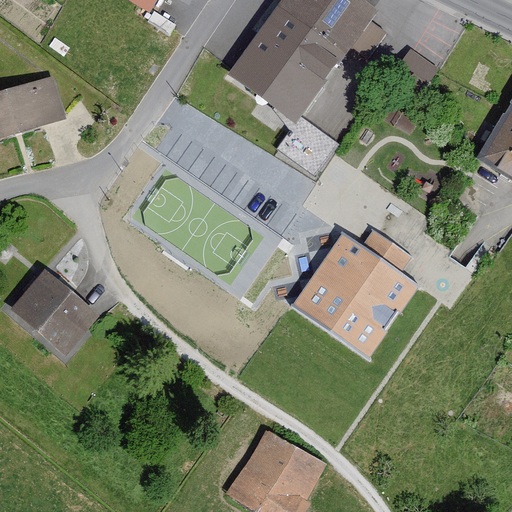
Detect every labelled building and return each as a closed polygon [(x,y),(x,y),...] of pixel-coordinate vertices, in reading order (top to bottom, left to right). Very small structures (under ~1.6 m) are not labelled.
[(347,0),(297,0),(245,77),(302,116),(371,16),(347,0)] [(412,46),(392,70),(417,91),(437,68),(412,46)] [(53,84),(0,100),(0,139),(64,120),(53,84)] [(511,108),(480,161),(511,181),(511,108)] [(296,116),(276,149),(317,174),(337,141),(296,116)] [(413,288),(343,240),(298,306),(368,354),(413,288)] [(16,314),(70,355),(98,320),(43,278),(16,314)] [(297,511),(323,474),(269,438),(230,494),(256,511),(297,511)]
